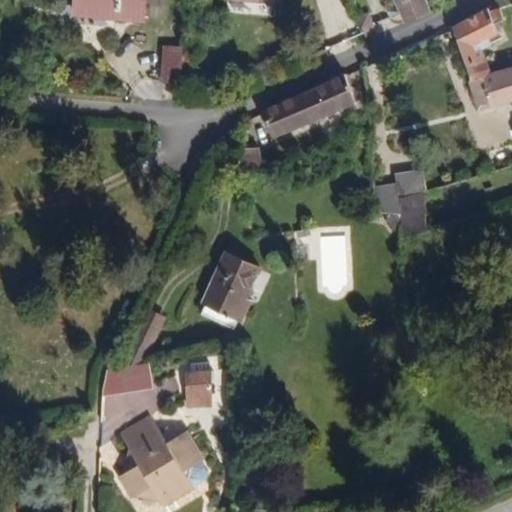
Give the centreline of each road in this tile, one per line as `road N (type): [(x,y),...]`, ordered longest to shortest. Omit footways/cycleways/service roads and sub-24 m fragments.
road 1 (residential): [(492,0),(192,130),(144,109),(0,97)]
road 2 (track): [(95,511),(106,380),(199,191),(192,130)]
